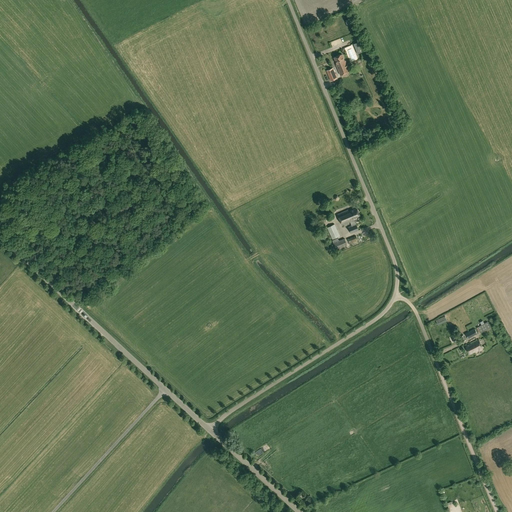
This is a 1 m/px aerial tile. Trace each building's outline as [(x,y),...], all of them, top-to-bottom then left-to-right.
[(333,57),(336,64),(341,75),(350,71),(346,60),(345,60),(342,53),(333,57)] [(331,81),(337,78),(333,68),(327,70),(331,81)] [(347,212),(346,211),(338,214),(342,225),(350,222),(352,226),(348,227),(351,233),(359,230),(356,224),(354,219),(360,216),(357,208),(347,212)] [(333,238),(340,234),(335,223),(328,226),(333,238)] [(344,238),(339,241),(338,238),(332,240),(336,250),(347,245),(344,238)] [(436,320),(438,325),(447,320),(445,316),(436,320)] [(480,333),(491,328),(488,322),(477,327),(478,327),(477,328),(480,333)] [(468,338),(477,334),(475,329),(465,333),(468,338)] [(465,346),(469,354),(482,348),(478,340),(465,346)]
